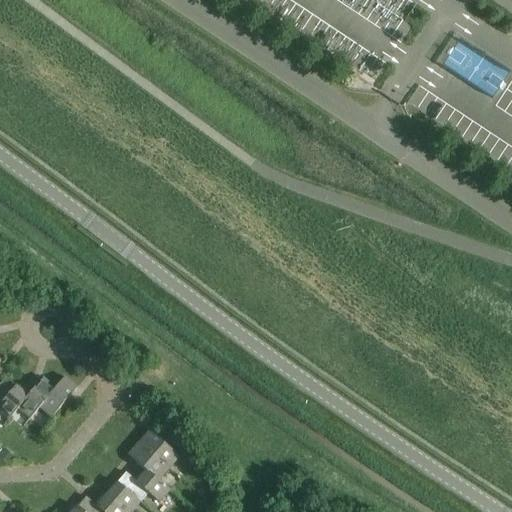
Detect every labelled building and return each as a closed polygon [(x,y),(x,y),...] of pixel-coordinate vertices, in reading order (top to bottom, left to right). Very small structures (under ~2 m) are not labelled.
[(38,408),(38,409),(50,419),(75,389),(63,378),(54,389),(54,390),(38,408)] [(16,410),(26,397),(5,379),(0,384),(0,394),(5,399),(0,403),(0,414),(7,421),(16,410)] [(54,390),(54,389),(42,379),(26,397),(16,410),(28,420),(38,409),(38,408),(54,390)] [(137,444),(167,470),(178,458),(147,432),(137,444)] [(158,481),(167,470),(137,444),(127,457),(145,472),(145,471),(158,481)] [(168,491),(158,481),(145,471),(145,472),(135,483),(135,484),(127,493),(139,503),(147,494),(157,503),(168,491)] [(135,484),(135,483),(124,474),(106,496),(124,511),(131,511),(139,503),(127,493),(135,484)] [(124,511),(106,496),(95,508),(95,509),(92,511),(124,511)] [(95,509),(95,508),(84,498),(72,511),(92,511),(95,509)]
